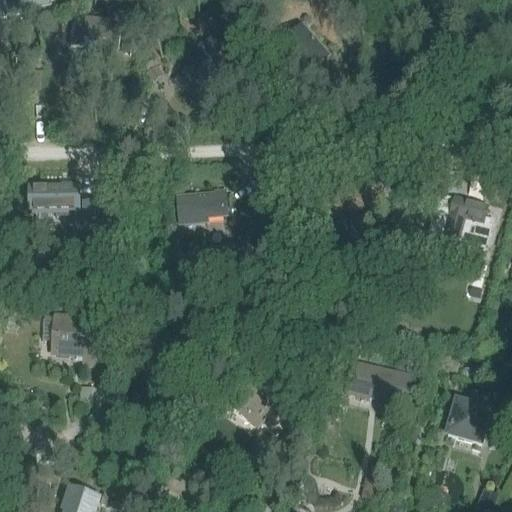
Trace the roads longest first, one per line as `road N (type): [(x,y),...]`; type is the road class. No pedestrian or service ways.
road 1 (residential): [(0,165),(387,152)]
road 2 (residential): [(0,425),(189,511)]
road 3 (residential): [(387,152),(371,17)]
road 4 (residential): [(387,152),(511,149)]
